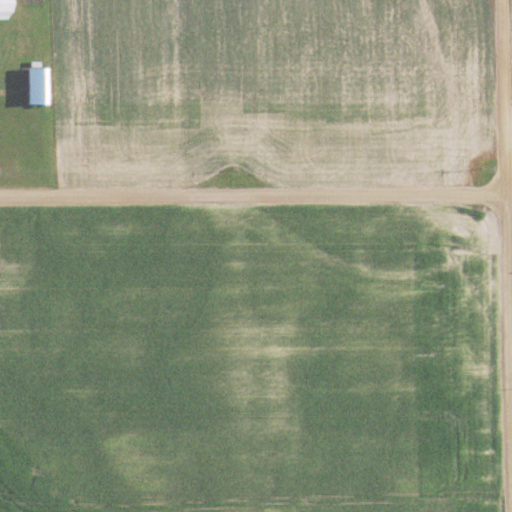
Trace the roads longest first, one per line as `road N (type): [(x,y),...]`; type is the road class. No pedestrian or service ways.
road 1 (residential): [(507,511),(499,0)]
road 2 (residential): [(0,197),(511,197)]
